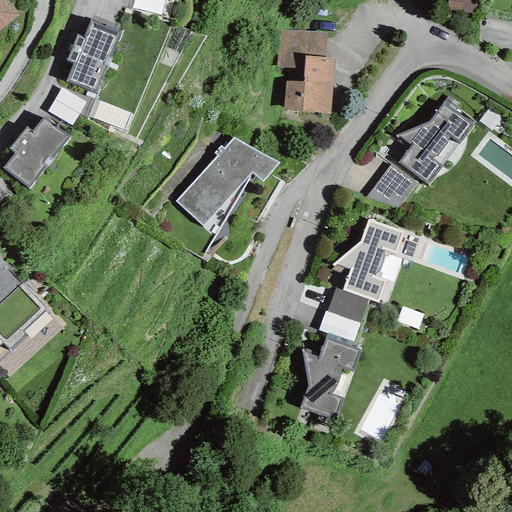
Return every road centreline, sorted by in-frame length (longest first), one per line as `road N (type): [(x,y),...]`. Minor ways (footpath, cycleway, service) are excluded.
road 1 (residential): [(511,82),(429,52),(401,65),(325,169),(252,388)]
road 2 (residential): [(0,138),(42,89),(80,0)]
